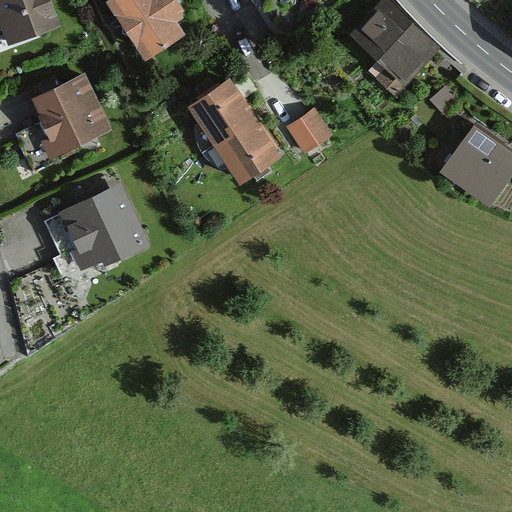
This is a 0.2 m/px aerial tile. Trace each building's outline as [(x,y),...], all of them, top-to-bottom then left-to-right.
[(56,0),(3,0),(22,44),(67,26),(56,0)] [(172,0),(120,0),(157,59),(195,36),(172,0)] [(441,54),(391,7),(365,34),(395,63),(382,76),(402,95),(441,54)] [(85,81),(46,101),(59,126),(34,138),(47,165),(111,133),(85,81)] [(229,83),(187,112),(214,152),(257,123),(229,83)] [(316,112),(292,129),(309,153),(333,136),(316,112)] [(257,123),(214,152),(240,190),(283,161),(257,123)] [(511,178),(511,155),(473,129),(440,175),(490,210),(511,178)] [(126,187),(66,213),(93,273),(152,247),(126,187)]
